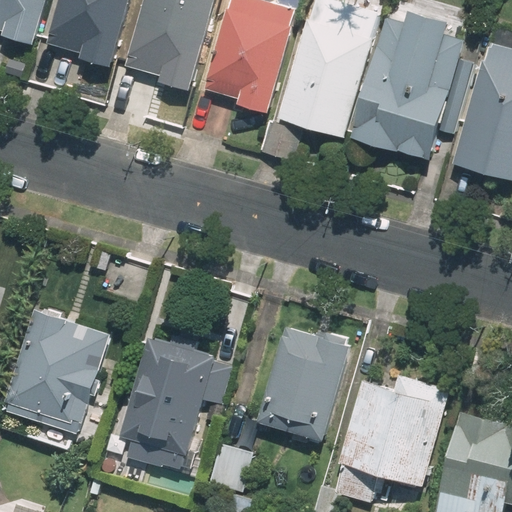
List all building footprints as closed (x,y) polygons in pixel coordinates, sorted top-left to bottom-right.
[(0,0),(0,32),(35,43),(48,0),(0,0)] [(65,0),(54,43),(91,53),(89,60),(118,68),(136,0),(65,0)] [(197,92),(223,0),(154,0),(133,74),(197,92)] [(276,112),(280,99),(304,9),(270,0),(238,0),(215,87),(246,95),(244,103),(276,112)] [(312,124),(354,136),(388,11),(346,0),(316,0),(289,101),(280,99),(276,112),(266,152),(302,162),(312,124)] [(425,0),(395,0),(392,15),(359,136),(440,158),(446,135),(458,138),(478,64),(468,61),(474,40),(459,36),(465,11),(425,0)] [(511,177),(511,46),(494,42),(462,164),(511,177)] [(118,330),(41,305),(8,407),(85,432),(118,330)] [(329,441),(357,338),(291,319),(263,422),(329,441)] [(235,383),(216,378),(224,351),(156,331),(125,435),(136,438),(130,455),(188,473),(210,397),(229,402),(235,383)] [(384,497),(390,473),(431,484),(458,384),(401,368),(396,385),(363,376),(340,460),(347,462),(341,486),(349,488),(384,497)] [(511,511),(511,418),(467,407),(441,511),(511,511)] [(258,444),(225,435),(213,483),(246,491),(258,444)]
